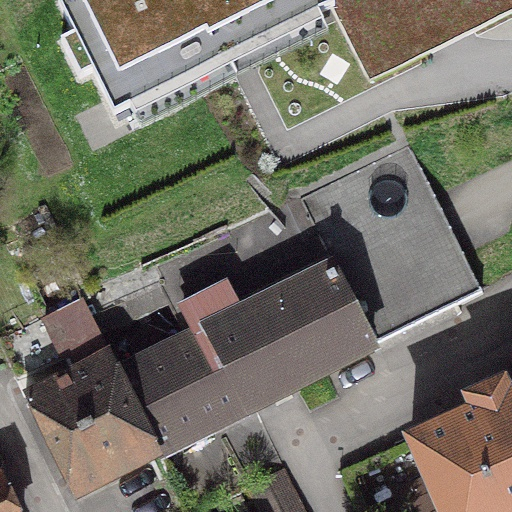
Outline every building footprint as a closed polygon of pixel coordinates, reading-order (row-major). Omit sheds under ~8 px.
[(114,115),(334,5),(330,0),(64,0),(58,4),(114,115)] [(299,199),(333,270),(373,347),(481,293),(408,145),(299,199)] [(183,310),(197,338),(234,415),(373,347),(333,270),(241,317),(227,287),(183,310)] [(0,343),(17,378),(68,352),(77,370),(109,354),(83,299),(0,338),(0,343)] [(156,454),(234,415),(197,338),(119,376),(156,454)] [(156,454),(119,376),(109,354),(77,370),(23,395),(73,497),(82,490),(156,454)] [(511,511),(511,394),(509,396),(502,383),(466,399),(472,412),(410,440),(441,511),(511,511)] [(261,511),(300,511),(281,473),(250,488),(261,511)] [(14,511),(0,481),(0,511),(14,511)]
